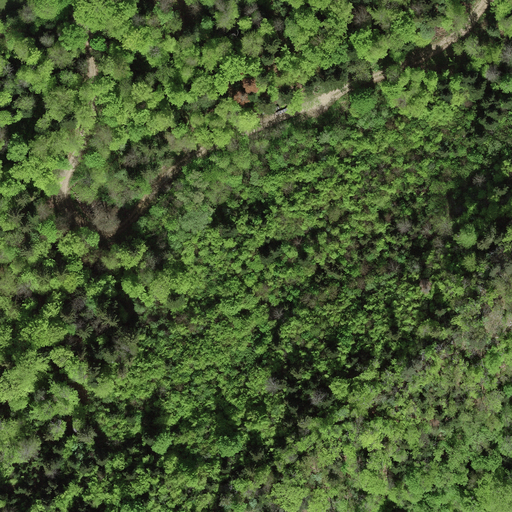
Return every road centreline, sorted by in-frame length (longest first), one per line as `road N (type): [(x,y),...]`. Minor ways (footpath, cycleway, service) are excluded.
road 1 (track): [(55,192),(72,222),(96,230),(126,226),(170,172),(399,69),(499,0)]
road 2 (track): [(78,19),(90,106),(55,192)]
